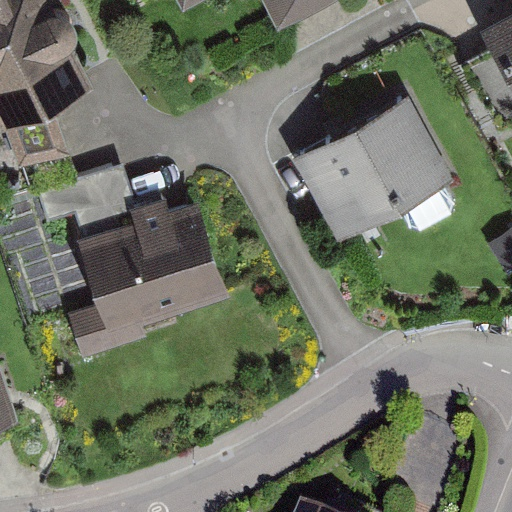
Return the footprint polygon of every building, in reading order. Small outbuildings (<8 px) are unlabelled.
[(0,0),(0,102),(7,99),(21,133),(115,93),(74,0),(0,0)] [(197,0),(201,7),(215,0),(288,0),(302,26),(352,0),(197,0)] [(511,13),(502,18),(511,36),(511,13)] [(436,99),(312,161),(354,244),(478,182),(436,99)] [(249,283),(212,187),(146,212),(128,164),(50,194),(61,223),(87,213),(119,295),(84,309),(105,362),(173,336),(165,316),(249,283)] [(0,294),(0,433),(48,414),(0,294)]
